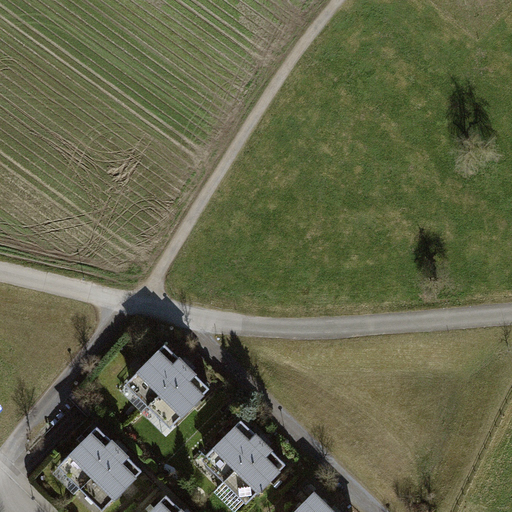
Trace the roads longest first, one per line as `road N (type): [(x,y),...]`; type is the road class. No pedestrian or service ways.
road 1 (track): [(334,0),(274,79),(145,290),(127,305)]
road 2 (residential): [(178,318),(291,329),(511,313)]
road 3 (residential): [(178,318),(375,511)]
road 4 (residential): [(127,305),(0,467)]
road 5 (track): [(0,275),(127,305)]
